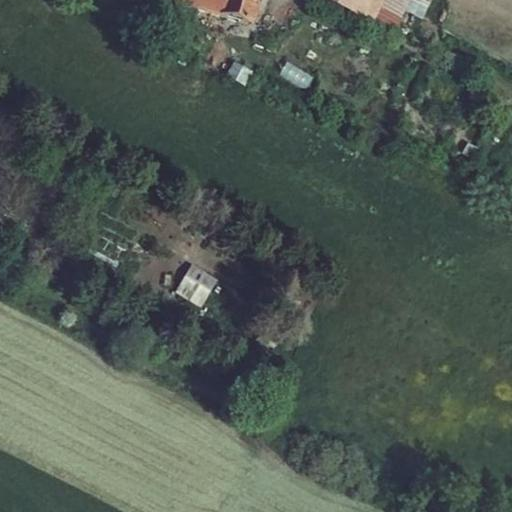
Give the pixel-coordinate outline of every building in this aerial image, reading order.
[(161,0),(162,1),(220,19),(220,18),(254,27),(261,0),(161,0)] [(312,0),(372,28),(385,0),(312,0)] [(431,0),(385,0),(372,28),(392,38),(404,13),(421,23),(431,0)] [(485,96),(473,89),(467,100),(480,107),(485,96)] [(217,282),(190,265),(175,294),(200,309),(217,282)]
